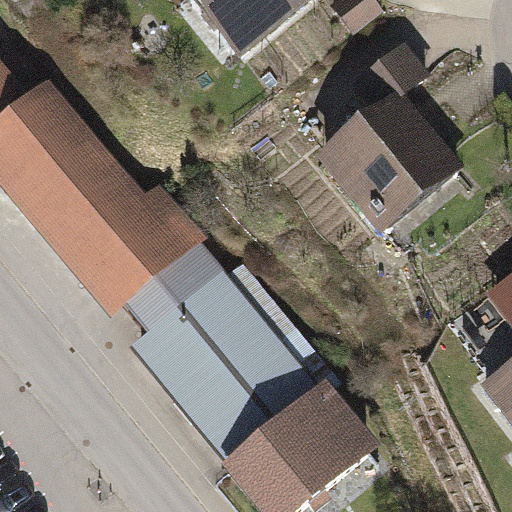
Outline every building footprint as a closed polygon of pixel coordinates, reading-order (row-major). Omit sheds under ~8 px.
[(162,0),(221,76),(320,0),(162,0)] [(369,249),(457,182),(398,104),(424,84),(401,53),(345,94),(365,121),(306,165),(369,249)] [(0,179),(15,197),(22,191),(123,309),(196,247),(158,203),(143,216),(46,103),(22,123),(0,97),(0,179)] [(237,281),(128,363),(240,511),(315,511),(376,466),(237,281)] [(511,362),(462,403),(511,463),(511,293),(485,316),(511,349),(511,362)]
